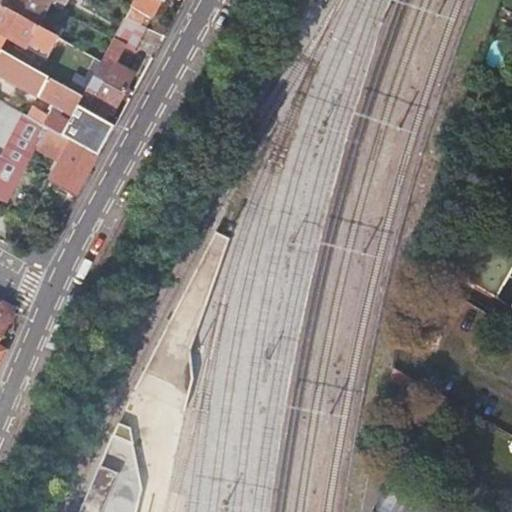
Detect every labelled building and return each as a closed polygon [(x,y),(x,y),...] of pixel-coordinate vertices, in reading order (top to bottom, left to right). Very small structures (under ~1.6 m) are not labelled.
[(9,0),(4,0),(1,6),(38,26),(50,4),(41,0),(14,0),(13,2),(9,0)] [(163,0),(136,0),(126,20),(138,25),(144,15),(153,19),(163,0)] [(38,26),(1,6),(0,8),(0,32),(48,59),(59,38),(38,26)] [(150,30),(138,25),(126,20),(114,41),(137,54),(150,30)] [(123,54),(111,47),(83,98),(73,116),(70,122),(62,136),(98,157),(116,127),(104,120),(109,112),(114,115),(136,76),(118,65),(123,54)] [(0,56),(0,74),(73,116),(83,98),(3,51),(0,56)] [(0,156),(23,113),(1,101),(0,102),(0,156)] [(34,107),(28,116),(47,127),(51,130),(62,136),(70,122),(51,111),(49,116),(34,107)] [(0,198),(5,201),(47,127),(28,116),(23,113),(0,156),(0,198)] [(480,123),(470,119),(466,129),(476,133),(480,123)] [(98,157),(62,136),(51,130),(41,147),(63,160),(51,182),(77,196),(98,157)] [(13,308),(0,300),(0,361),(6,350),(0,346),(0,340),(15,315),(13,308)] [(416,382),(393,369),(390,379),(411,390),(416,382)] [(387,469),(372,460),(370,473),(382,480),(387,469)]
